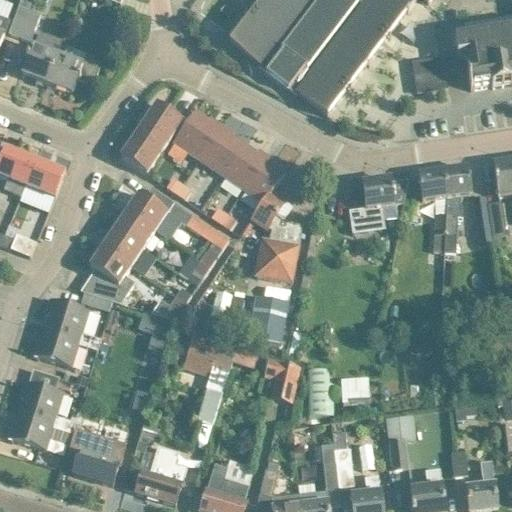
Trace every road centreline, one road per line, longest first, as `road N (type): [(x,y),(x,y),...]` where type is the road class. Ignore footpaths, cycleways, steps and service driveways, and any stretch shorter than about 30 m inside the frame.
road 1 (residential): [(511,140),(376,158),(346,154),(202,81),(175,49)]
road 2 (residential): [(0,371),(96,155)]
road 3 (residential): [(96,155),(175,49)]
